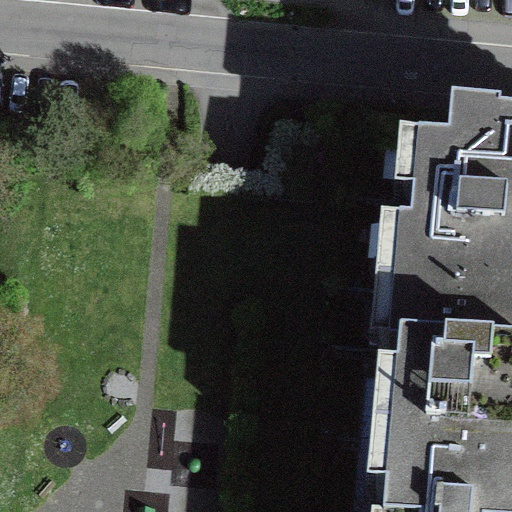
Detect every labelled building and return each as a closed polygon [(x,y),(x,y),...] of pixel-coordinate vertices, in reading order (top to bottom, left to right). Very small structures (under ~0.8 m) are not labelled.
[(412,233),(400,232),(394,293),(511,303),(511,129),(499,128),(499,122),(452,118),(449,152),(419,149),(412,233)] [(270,181),(268,199),(312,203),(318,134),(274,130),(270,181)] [(268,199),(270,181),(191,174),(189,192),(268,199)] [(397,382),(367,380),(361,441),(392,444),(511,454),(511,362),(509,363),(511,331),(511,303),(394,293),(389,353),(400,354),(397,382)] [(217,511),(219,410),(158,410),(156,511),(217,511)] [(385,511),(511,511),(511,454),(392,444),(361,441),(356,500),(386,503),(385,511)]
